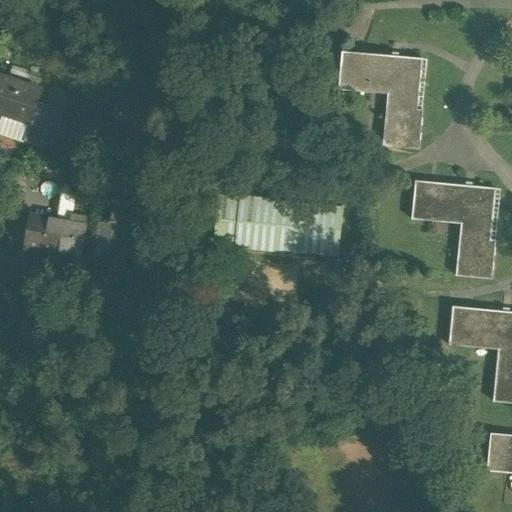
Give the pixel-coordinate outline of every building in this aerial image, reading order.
[(422,60),(362,54),(361,59),(342,57),(339,90),(359,92),(360,86),(387,88),(386,94),(389,94),(384,146),(419,149),(423,111),(417,111),(422,60)] [(41,91),(0,77),(0,113),(30,123),(31,123),(38,102),(41,91)] [(62,111),(38,102),(31,123),(30,123),(23,141),(49,150),(62,111)] [(496,189),(435,183),(435,188),(416,187),(413,218),(433,220),(434,215),(460,217),(460,223),(462,223),(457,276),(492,279),(496,241),(491,241),(496,189)] [(57,220),(31,215),(24,258),(57,264),(59,252),(81,256),(86,225),(70,222),(74,196),(61,194),(57,220)] [(343,207),(219,195),(215,237),(211,237),(211,241),(215,241),(214,244),(338,256),(343,207)] [(123,244),(109,243),(111,224),(99,223),(95,263),(122,265),(123,244)] [(155,234),(140,233),(139,243),(154,245),(155,234)] [(511,312),(473,309),(473,314),(453,312),(450,344),(470,346),(470,340),(497,342),(497,348),(499,348),(494,401),(511,403),(511,312)] [(511,434),(510,440),(491,438),(488,471),(507,472),(508,466),(511,466),(511,434)]
